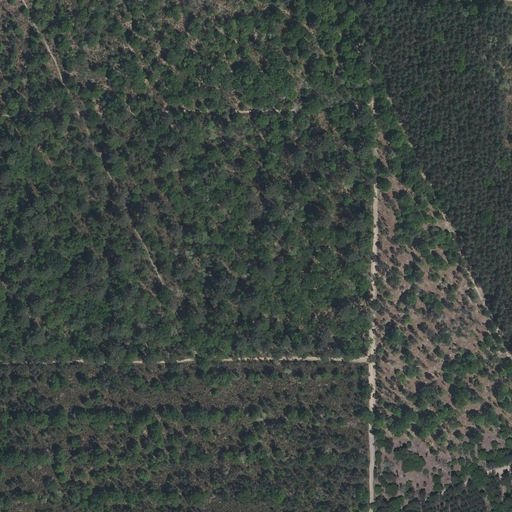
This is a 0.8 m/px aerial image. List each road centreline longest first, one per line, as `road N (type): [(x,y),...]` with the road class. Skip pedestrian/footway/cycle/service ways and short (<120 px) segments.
road 1 (track): [(374,511),(375,84),(357,48),(307,0)]
road 2 (track): [(375,356),(0,360)]
road 3 (track): [(375,84),(388,87),(410,125),(511,362)]
road 4 (track): [(511,467),(400,511)]
